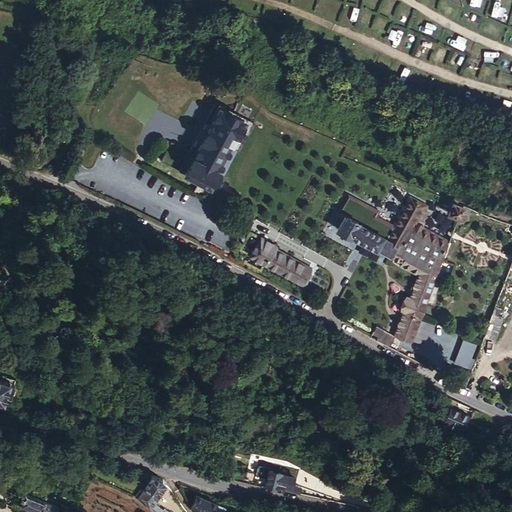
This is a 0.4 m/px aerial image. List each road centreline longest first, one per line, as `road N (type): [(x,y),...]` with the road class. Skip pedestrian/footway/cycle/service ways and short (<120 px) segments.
road 1 (tertiary): [(0,161),(511,415)]
road 2 (residential): [(341,511),(0,421)]
